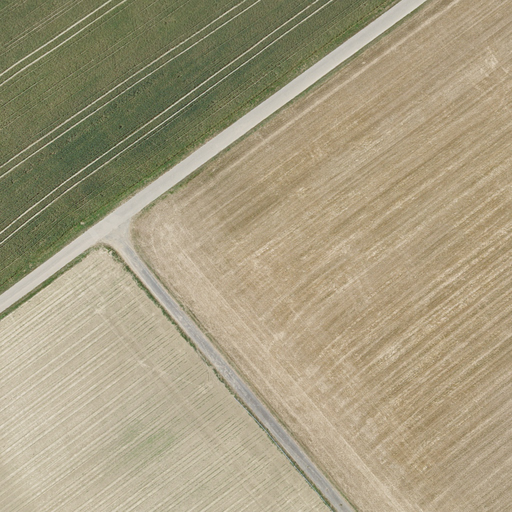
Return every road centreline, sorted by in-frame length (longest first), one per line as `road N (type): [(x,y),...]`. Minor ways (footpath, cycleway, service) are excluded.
road 1 (track): [(0,307),(417,0)]
road 2 (track): [(109,227),(345,511)]
